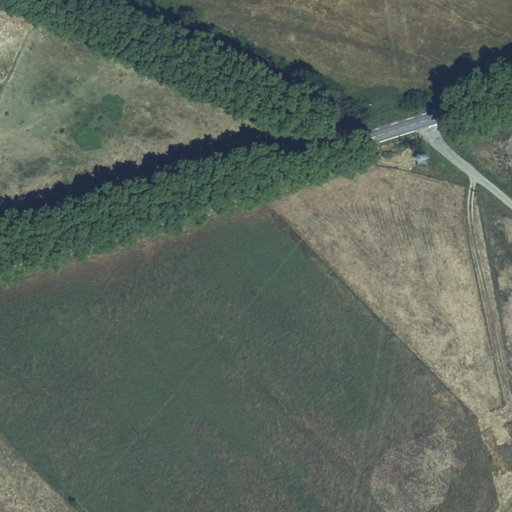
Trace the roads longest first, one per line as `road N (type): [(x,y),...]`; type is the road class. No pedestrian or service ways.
road 1 (secondary): [(416,124),(0,249)]
road 2 (track): [(371,137),(57,0)]
road 3 (unclassified): [(416,124),(511,206)]
